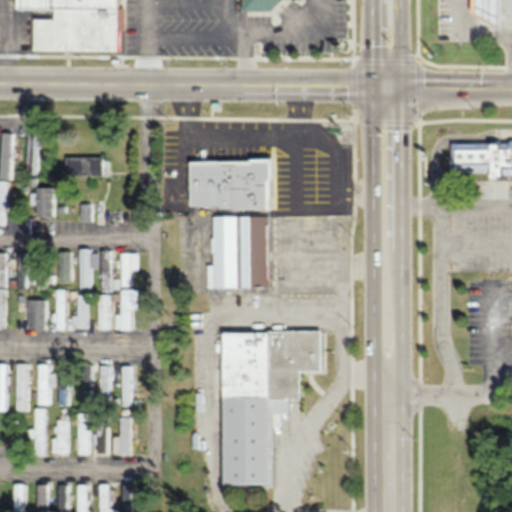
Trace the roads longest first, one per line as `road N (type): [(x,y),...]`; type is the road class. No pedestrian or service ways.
road 1 (primary): [(384,83),(383,511)]
road 2 (residential): [(150,81),(150,467)]
road 3 (tertiary): [(384,83),(0,81)]
road 4 (residential): [(154,345),(0,346)]
road 5 (residential): [(151,235),(0,238)]
road 6 (residential): [(150,467),(0,468)]
road 7 (tertiary): [(511,85),(384,83)]
